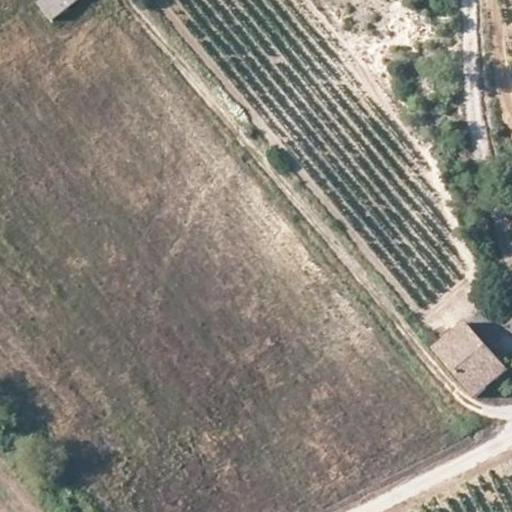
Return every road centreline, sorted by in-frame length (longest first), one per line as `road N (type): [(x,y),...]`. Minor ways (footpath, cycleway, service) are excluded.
road 1 (track): [(511,266),(473,103),(468,0)]
road 2 (track): [(354,511),(511,435)]
